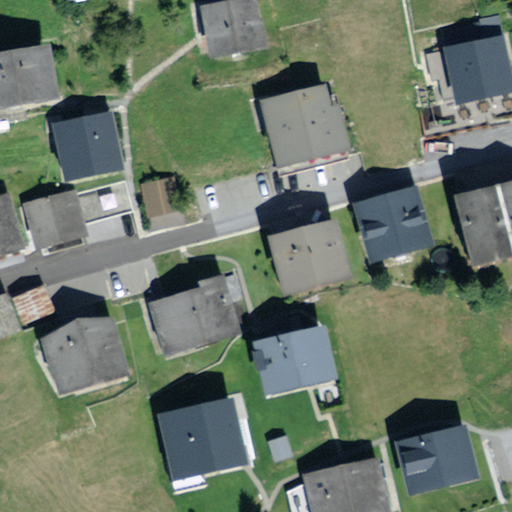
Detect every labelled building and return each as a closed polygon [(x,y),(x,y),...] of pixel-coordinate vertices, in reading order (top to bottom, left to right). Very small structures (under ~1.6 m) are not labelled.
[(255,0),(235,0),(203,6),(212,56),(264,46),(255,0)] [(511,87),(504,39),(445,49),(453,101),(511,90),(511,87)] [(53,46),(0,55),(0,105),(61,95),(53,46)] [(324,92),(266,105),(280,165),(346,150),(336,109),(328,111),(324,92)] [(110,114),(56,125),(67,179),(122,168),(110,114)] [(511,184),(454,199),(471,269),(511,259),(511,184)] [(168,185),(141,191),(147,222),(174,217),(168,185)] [(411,188),(358,204),(374,259),(427,243),(411,188)] [(76,191),(26,204),(37,246),(87,233),(76,191)] [(3,197),(0,198),(0,248),(16,244),(3,197)] [(336,222),(269,240),(285,298),(352,280),(336,222)] [(223,283),(150,303),(164,354),(238,334),(223,283)] [(45,289),(15,300),(23,322),(53,311),(45,289)] [(11,294),(0,297),(0,339),(24,332),(11,294)] [(116,319),(43,338),(57,392),(130,373),(116,319)] [(327,327),(254,344),(265,392),(338,376),(327,327)] [(233,398),(158,416),(174,482),(249,464),(233,398)] [(464,429),(396,445),(408,495),(476,479),(464,429)] [(387,511),(375,457),(309,473),(318,511),(387,511)]
